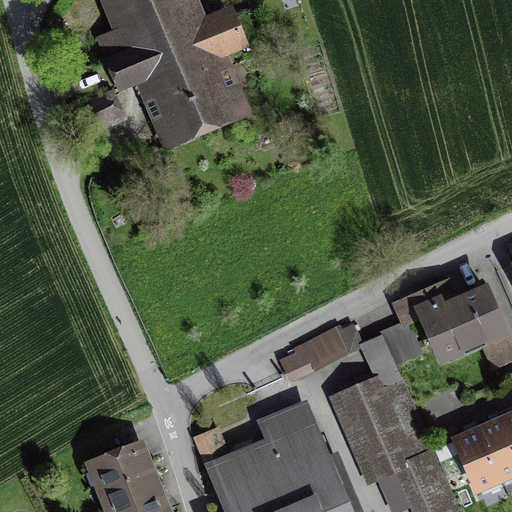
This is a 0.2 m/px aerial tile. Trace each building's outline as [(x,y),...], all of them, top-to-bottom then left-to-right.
[(118,0),(130,27),(101,39),(121,86),(147,75),(182,156),(250,128),(220,57),(242,48),(228,15),(195,28),(183,0),(118,0)] [(106,93),(74,108),(86,133),(118,118),(106,93)] [(407,324),(423,317),(441,359),(483,341),(495,368),(511,360),(511,350),(486,291),(446,308),(443,301),(454,296),(447,281),(398,302),(407,324)] [(409,324),(388,334),(382,336),(395,365),(422,353),(409,324)] [(283,360),(291,376),(362,344),(354,326),(338,333),(314,346),(283,360)] [(382,336),(361,345),(378,383),(380,388),(401,379),(395,365),(382,336)] [(378,383),(346,397),(364,437),(351,443),(369,483),(381,477),(396,511),(416,504),(419,511),(460,511),(401,379),(380,388),(378,383)] [(271,444),(213,468),(231,511),(348,511),(325,456),(330,454),(323,437),(317,439),(304,408),(263,426),(271,444)] [(511,416),(503,420),(511,440),(511,416)] [(480,430),(501,479),(511,474),(511,440),(503,420),(480,430)] [(477,489),(501,479),(480,430),(435,449),(440,462),(462,453),(477,489)] [(160,511),(138,456),(101,471),(117,511),(160,511)]
